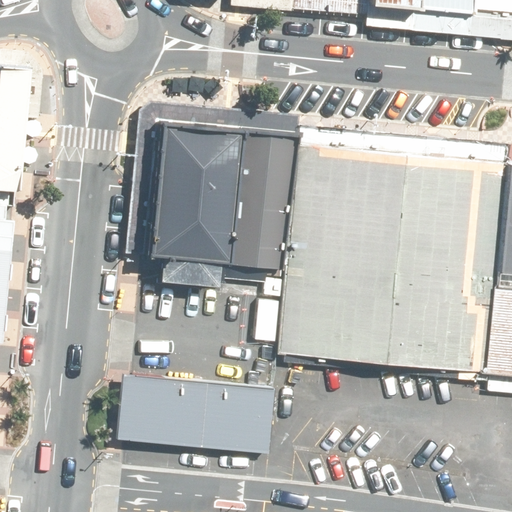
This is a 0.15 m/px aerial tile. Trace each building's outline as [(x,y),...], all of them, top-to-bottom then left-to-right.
[(446,0),(447,4),(510,10),(510,0),(446,0)] [(0,192),(4,193),(21,76),(0,73),(0,192)] [(273,123),(139,110),(125,255),(258,268),(273,123)] [(470,158),(274,139),(253,351),(449,371),(470,158)] [(511,162),(482,160),(472,258),(511,261),(511,162)] [(511,284),(470,281),(462,367),(511,371),(511,284)] [(265,389),(115,374),(109,438),(258,453),(265,389)]
